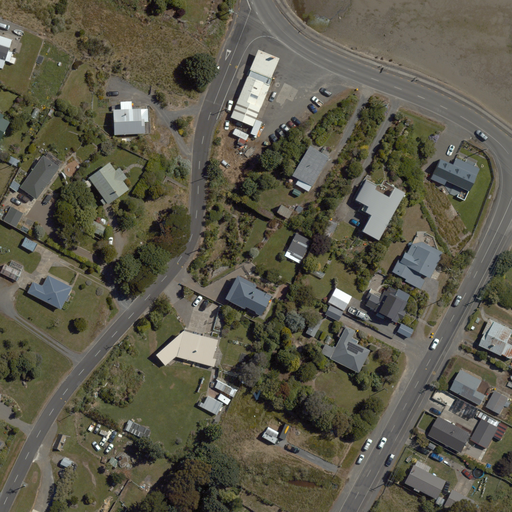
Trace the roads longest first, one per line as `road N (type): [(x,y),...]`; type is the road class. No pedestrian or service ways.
road 1 (residential): [(0,511),(57,400),(181,257),(196,215),(202,138),(258,0)]
road 2 (residential): [(348,511),(511,196)]
road 3 (residential): [(261,0),(295,41),(460,116),(511,161)]
